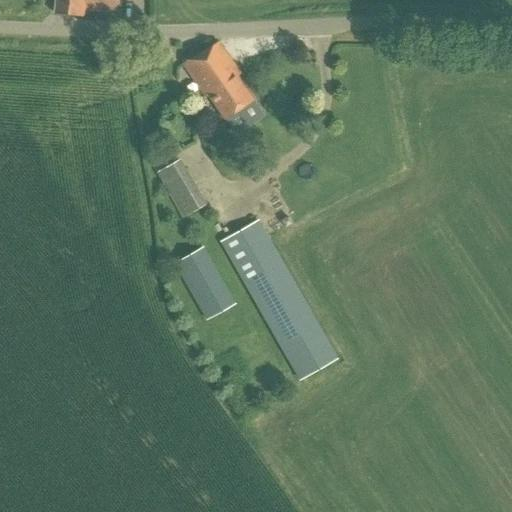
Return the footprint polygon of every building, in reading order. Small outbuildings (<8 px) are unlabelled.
[(116,0),(55,0),(54,13),(82,17),(83,10),(116,13),(116,0)] [(252,100),(236,77),(240,74),(218,43),(180,66),(203,100),(208,96),(224,119),(252,100)] [(182,219),(207,205),(180,159),(156,173),(182,219)] [(287,215),(281,219),(285,226),(291,222),(287,215)] [(300,380),(335,360),(257,222),(221,242),(300,380)] [(206,320),(234,304),(202,248),(174,264),(206,320)]
